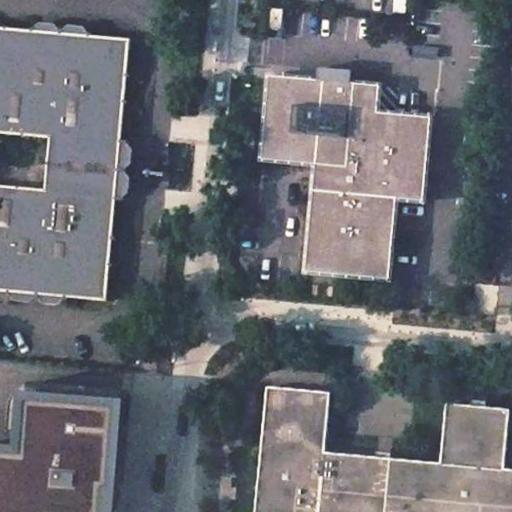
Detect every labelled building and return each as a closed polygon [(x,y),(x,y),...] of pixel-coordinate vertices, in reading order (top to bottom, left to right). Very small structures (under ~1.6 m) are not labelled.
[(511,0),(502,0),(497,55),(511,56),(511,0)] [(119,198),(131,191),(136,146),(124,136),(133,37),(0,24),(0,288),(109,298),(119,198)] [(381,85),(270,76),(265,162),(329,167),(326,191),(315,190),(307,272),(390,279),(397,199),(427,201),(432,117),(380,113),(381,85)] [(266,388),(255,511),(511,511),(511,470),(505,470),(510,410),(447,405),(442,464),(325,455),(330,394),(266,388)] [(121,511),(130,403),(24,394),(19,448),(0,446),(0,511),(121,511)]
